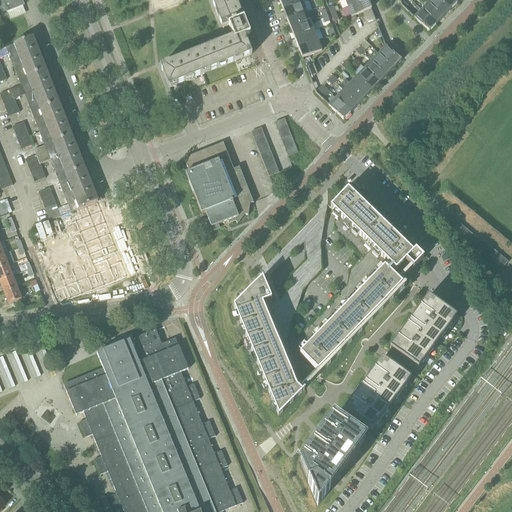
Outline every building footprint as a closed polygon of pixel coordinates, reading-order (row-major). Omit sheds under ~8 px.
[(1,0),(7,13),(24,6),(22,0),(1,0)] [(234,38),(170,64),(169,63),(161,66),(169,88),(252,55),(246,40),(251,36),(244,19),(243,19),(235,0),(211,0),(223,28),(229,26),(234,38)] [(283,11),(303,4),(301,0),(284,0),(279,2),(283,11)] [(375,20),(367,0),(348,8),(352,18),(363,13),(367,23),(375,20)] [(431,0),(428,3),(444,18),(451,11),(439,0),(431,0)] [(454,0),(439,0),(451,11),(458,4),(454,0)] [(428,3),(421,11),(436,26),(444,18),(428,3)] [(307,13),(303,4),(283,11),(287,21),(307,13)] [(421,11),(414,18),(429,33),(436,26),(421,11)] [(291,30),(310,23),(307,13),(287,21),(291,30)] [(314,32),(310,23),(291,30),(294,40),(314,32)] [(298,49),(318,42),(314,32),(294,40),(298,49)] [(6,48),(19,81),(46,70),(33,38),(6,48)] [(322,51),(318,42),(298,49),(302,59),(322,51)] [(394,69),(401,62),(386,47),(379,55),(394,69)] [(394,69),(379,55),(371,62),(387,77),(394,69)] [(387,77),(371,62),(364,69),(379,84),(387,77)] [(305,67),(311,81),(317,74),(318,74),(317,74),(314,64),(305,67)] [(379,84),(364,69),(357,77),(372,91),(379,84)] [(24,95),(32,114),(59,103),(46,70),(19,81),(21,87),(0,95),(5,106),(16,102),(15,99),(24,95)] [(372,91),(357,77),(350,84),(365,99),(372,91)] [(365,99),(350,84),(343,91),(358,106),(365,99)] [(358,106),(343,91),(336,99),(351,113),(358,106)] [(351,113),(336,99),(329,106),(344,121),(351,113)] [(5,106),(9,117),(20,113),(16,102),(5,106)] [(32,114),(45,146),(72,135),(59,103),(32,114)] [(285,119),(252,132),(258,149),(288,137),(293,149),(268,174),(272,184),(285,171),(290,176),(311,155),(308,152),(312,148),(315,151),(317,150),(285,119)] [(16,135),(27,131),(24,123),(13,127),(16,135)] [(16,135),(19,142),(30,138),(27,131),(16,135)] [(72,135),(45,146),(34,151),(36,156),(26,160),(31,171),(42,167),(41,165),(50,161),(58,180),(85,169),(72,135)] [(30,138),(19,142),(22,150),(33,146),(30,138)] [(240,167),(234,170),(223,144),(215,147),(216,150),(203,155),(202,152),(184,159),(189,173),(186,174),(193,192),(202,214),(205,212),(212,228),(228,221),(229,224),(228,224),(228,225),(235,222),(237,224),(238,225),(245,215),(248,216),(250,204),(253,203),(253,204),(254,204),(240,167)] [(31,171),(35,183),(46,178),(42,167),(31,171)] [(95,192),(85,169),(58,180),(63,192),(71,213),(78,210),(98,202),(95,192)] [(7,170),(0,172),(0,178),(9,175),(7,170)] [(0,185),(11,181),(9,175),(0,178),(0,185)] [(11,181),(0,185),(2,191),(13,186),(11,181)] [(57,205),(50,189),(39,193),(46,210),(57,205)] [(359,202),(361,200),(350,189),(348,191),(343,195),(342,196),(343,196),(340,198),(333,206),(332,207),(331,208),(330,209),(331,209),(342,220),(352,230),(395,272),(396,272),(398,271),(399,269),(400,268),(402,266),(406,262),(413,270),(423,260),(415,252),(413,254),(369,212),(359,202)] [(83,263),(49,277),(54,290),(59,303),(127,276),(121,261),(117,251),(98,202),(78,210),(81,219),(75,221),(92,264),(85,267),(83,263)] [(61,217),(57,205),(46,210),(50,221),(61,217)] [(442,225),(499,273),(508,262),(482,240),(481,242),(450,216),(442,225)] [(0,269),(8,266),(4,255),(0,256),(0,269)] [(0,282),(13,277),(8,266),(0,269),(0,282)] [(303,358),(304,359),(306,361),(318,372),(402,286),(392,276),(390,274),(389,272),(387,271),(386,270),(384,268),(384,269),(300,354),(300,355),(302,357),(303,358)] [(17,289),(13,277),(0,282),(4,294),(17,289)] [(249,292),(248,293),(239,303),(238,303),(238,304),(233,308),(236,314),(236,315),(242,328),(241,328),(242,329),(247,342),(248,343),(253,355),(253,356),(253,357),(254,356),(259,369),(259,370),(265,383),(264,383),(265,384),(270,397),(271,398),(276,411),(276,412),(279,417),(282,413),(283,413),(293,403),(294,402),(303,393),(302,392),(297,387),(295,382),(262,304),(271,300),(262,278),(262,279),(260,281),(259,282),(256,285),(252,289),(249,292)] [(21,300),(17,289),(4,294),(9,305),(21,300)] [(428,297),(390,348),(418,369),(456,318),(428,297)] [(221,511),(243,503),(236,488),(229,491),(220,469),(227,466),(221,451),(214,453),(208,439),(215,436),(209,421),(202,424),(193,402),(200,399),(193,384),(187,387),(181,373),(188,370),(175,339),(161,345),(155,330),(97,354),(103,369),(63,385),(76,416),(83,413),(86,421),(79,423),(85,439),(92,436),(102,458),(94,461),(101,476),(108,473),(117,495),(110,498),(115,511),(118,511),(123,510),(123,511),(221,511)] [(382,359),(344,410),(372,430),(410,380),(382,359)] [(365,441),(333,418),(300,462),(317,506),(365,441)]
